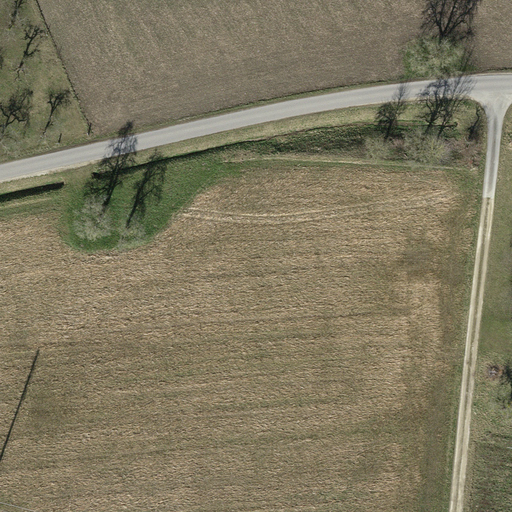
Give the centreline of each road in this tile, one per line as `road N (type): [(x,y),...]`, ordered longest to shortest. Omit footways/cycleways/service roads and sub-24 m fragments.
road 1 (unclassified): [(0,165),(383,95),(511,80)]
road 2 (track): [(462,511),(505,80)]
